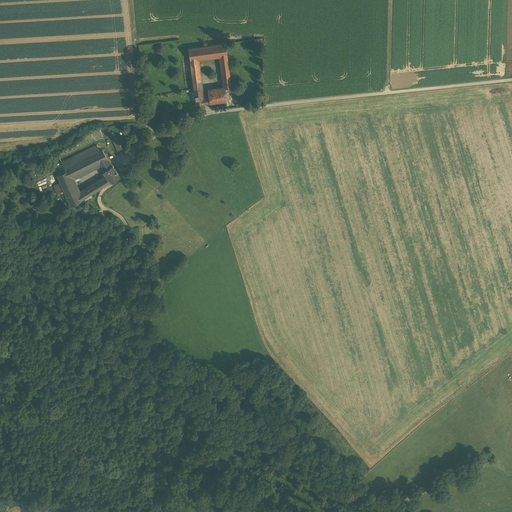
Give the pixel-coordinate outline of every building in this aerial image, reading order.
[(225,43),(188,48),(190,59),(197,58),(220,55),(227,54),(225,43)] [(227,54),(220,55),(225,88),(231,87),(227,54)] [(197,58),(190,59),(193,85),(196,84),(201,83),(197,58)] [(201,87),(194,88),(194,91),(195,95),(196,104),(203,103),(202,97),(201,87)] [(225,88),(208,90),(209,97),(202,97),(203,103),(226,100),(225,92),(225,88)] [(112,139),(117,151),(122,149),(116,137),(112,139)] [(97,144),(69,157),(72,163),(99,150),(97,144)] [(72,163),(67,165),(68,168),(68,167),(71,174),(98,161),(101,165),(109,160),(102,149),(99,150),(72,163)] [(72,163),(69,157),(62,160),(65,169),(68,168),(67,165),(72,163)] [(120,174),(109,160),(101,165),(107,174),(111,180),(112,180),(120,174)] [(65,169),(57,172),(60,180),(65,191),(77,186),(71,174),(68,167),(68,168),(65,169)] [(107,174),(93,182),(97,188),(111,180),(107,174)] [(63,195),(66,194),(65,191),(60,180),(54,182),(58,192),(61,190),(63,195)] [(93,182),(79,191),(82,197),(97,188),(93,182)] [(77,186),(65,191),(66,194),(71,203),(82,197),(79,191),(77,186)]
